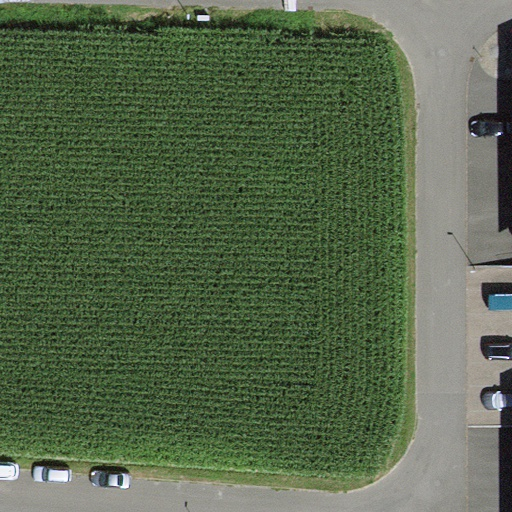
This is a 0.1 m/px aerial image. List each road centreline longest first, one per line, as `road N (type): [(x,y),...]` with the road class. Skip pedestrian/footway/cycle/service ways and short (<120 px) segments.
road 1 (residential): [(443,0),(446,432),(421,486),(370,511)]
road 2 (residential): [(291,511),(0,492)]
